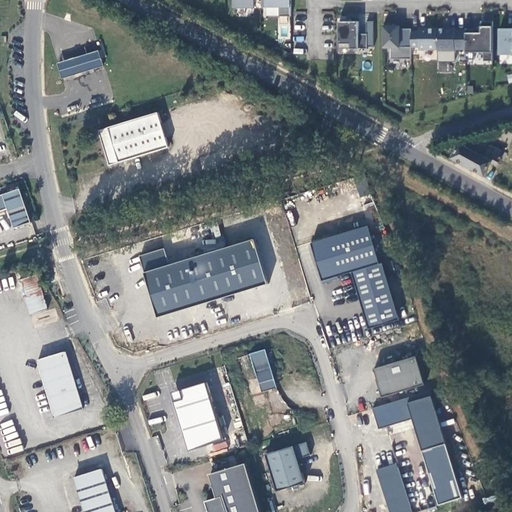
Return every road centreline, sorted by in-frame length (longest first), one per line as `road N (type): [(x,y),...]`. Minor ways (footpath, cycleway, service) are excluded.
road 1 (unclassified): [(117,371),(83,313),(42,160),(33,102),(35,0)]
road 2 (tertiary): [(126,0),(394,146)]
road 3 (unclassified): [(348,511),(343,440),(317,340),(300,326),(274,324)]
road 4 (residential): [(312,0),(511,5)]
road 5 (unclassified): [(274,324),(117,371)]
road 6 (unclassified): [(117,371),(164,511)]
road 7 (tertiary): [(394,146),(511,210)]
road 8 (residential): [(511,112),(394,146)]
